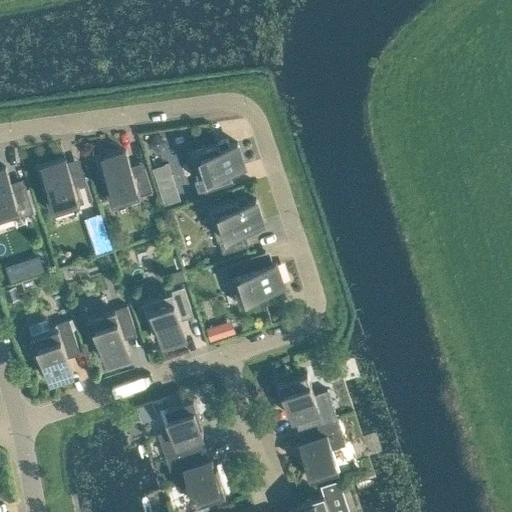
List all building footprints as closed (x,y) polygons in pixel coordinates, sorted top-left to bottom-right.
[(229,143),(227,137),(190,149),(199,177),(194,178),(199,191),(226,182),(222,170),(245,163),(237,140),(229,143)] [(133,170),(125,148),(103,155),(105,163),(99,165),(112,202),(152,189),(145,166),(133,170)] [(73,178),(65,156),(43,163),(45,172),(40,174),(52,210),(92,197),(85,174),(73,178)] [(10,179),(5,164),(0,165),(0,216),(19,210),(21,214),(34,210),(25,182),(23,175),(10,179)] [(176,182),(161,187),(163,196),(164,197),(165,201),(169,199),(177,197),(181,196),(180,192),(179,190),(176,182)] [(247,199),(245,194),(208,206),(223,250),(246,243),(241,227),(263,219),(256,197),(247,199)] [(274,260),(270,248),(250,254),(218,265),(222,278),(231,275),(240,302),(277,290),(275,284),(283,282),(276,259),(274,260)] [(11,279),(26,274),(20,258),(5,263),(11,279)] [(186,333),(179,311),(191,307),(184,284),(143,297),(155,334),(161,332),(163,341),(186,333)] [(130,352),(122,329),(134,325),(127,302),(86,316),(98,353),(104,351),(107,359),(130,352)] [(235,314),(210,323),(214,336),(240,327),(235,314)] [(52,327),(47,315),(29,322),(33,333),(30,334),(42,371),(47,369),(50,378),(73,370),(66,348),(78,344),(69,316),(56,321),(57,325),(52,327)] [(298,426),(336,414),(327,386),(314,391),(307,370),(278,379),(287,407),(289,406),(292,415),(294,414),(298,426)] [(167,457),(205,445),(201,432),(203,432),(200,423),(202,422),(193,395),(164,404),(171,425),(158,430),(167,457)] [(141,419),(157,414),(152,399),(136,404),(141,419)] [(336,414),(298,426),(302,439),(300,439),(303,448),(301,449),(310,476),(339,467),(332,446),(345,441),(336,414)] [(205,445),(167,457),(176,485),(189,480),(196,501),(225,492),(216,464),(214,465),(211,456),(209,457),(205,445)] [(276,511),(335,511),(336,511),(331,497),(326,498),(324,491),(296,500),(297,503),(276,510),(276,511)]
